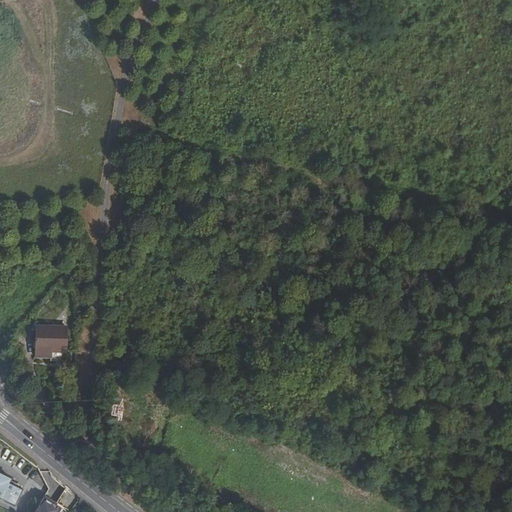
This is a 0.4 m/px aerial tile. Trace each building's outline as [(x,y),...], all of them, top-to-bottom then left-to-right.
[(66,353),(67,327),(36,326),(35,358),(52,359),(52,353),(66,353)] [(112,404),(108,417),(120,420),(124,407),(112,404)] [(0,499),(15,506),(21,492),(8,486),(10,482),(0,476),(0,499)] [(70,511),(80,500),(67,491),(54,508),(44,499),(42,502),(55,511),(70,511)] [(55,511),(42,502),(35,511),(55,511)] [(84,511),(88,507),(82,502),(74,511),(84,511)]
